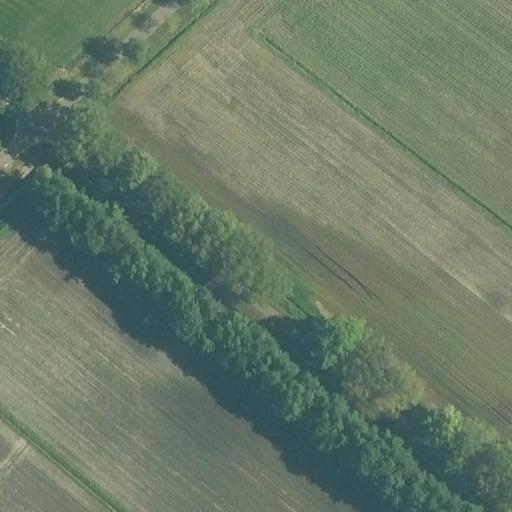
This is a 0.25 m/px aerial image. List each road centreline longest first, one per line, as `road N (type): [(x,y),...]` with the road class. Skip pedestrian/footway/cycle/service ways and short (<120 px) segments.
road 1 (unclassified): [(506,511),(37,127)]
road 2 (unclassified): [(37,127),(178,0)]
